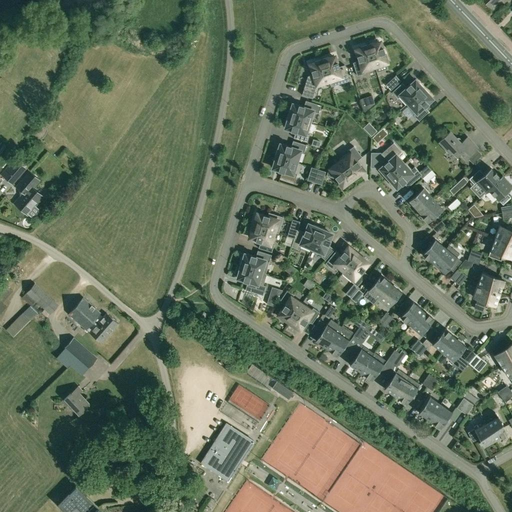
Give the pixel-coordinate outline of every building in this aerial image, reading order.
[(375,42),(368,45),(374,66),(386,62),(383,53),(385,53),(383,47),(382,48),(380,42),(376,44),(375,42)] [(359,61),(353,63),(357,76),(364,73),(364,72),(375,68),(374,66),(368,45),(360,47),(360,48),(356,50),(358,55),(357,56),(359,61)] [(330,57),(322,59),(329,80),(331,87),(349,81),(344,65),(339,67),(337,62),(336,62),(334,57),(330,58),(330,57)] [(308,76),(302,95),(312,98),(317,84),(329,80),(322,59),(314,62),(315,63),(311,65),(312,70),(311,70),(313,75),(308,76)] [(395,76),(386,85),(391,90),(400,81),(395,76)] [(399,97),(407,105),(425,89),(419,83),(418,84),(415,80),(411,84),(410,84),(406,87),(402,83),(392,92),(397,98),(399,97)] [(413,115),(418,121),(429,112),(425,107),(428,104),(428,103),(432,99),(429,96),(430,94),(425,89),(407,105),(414,114),(413,115)] [(290,108),(287,115),(311,123),(315,112),(318,113),(321,105),(306,101),(304,106),(299,105),(298,106),(293,104),(291,108),(290,108)] [(311,123),(287,115),(285,123),(287,124),(285,128),(291,130),(290,131),(295,132),(293,138),(307,142),(309,135),(308,134),(311,123)] [(461,143),(458,140),(450,131),(439,141),(444,147),(444,150),(447,152),(449,152),(451,150),(457,156),(460,153),(465,159),(477,148),(467,137),(461,143)] [(381,139),(379,136),(377,133),(372,137),(377,143),(381,139)] [(279,149),(278,149),(275,156),(296,162),(299,150),(303,152),(305,145),(293,141),(291,147),(286,145),(286,147),(280,145),(279,149)] [(395,155),(398,153),(401,150),(394,142),(382,153),(388,160),(384,164),(385,165),(381,169),(384,172),(383,173),(387,179),(403,165),(395,155)] [(348,152),(339,159),(340,161),(354,179),(360,174),(359,173),(363,170),(359,166),(360,165),(357,161),(362,157),(354,146),(347,151),(348,152)] [(275,156),(273,163),(275,163),(273,168),(279,169),(278,170),(283,172),(283,171),(292,173),(296,162),(275,156)] [(2,175),(12,183),(25,168),(15,159),(2,175)] [(328,171),(326,176),(335,178),(336,178),(338,181),(339,181),(343,185),(346,182),(347,184),(354,179),(340,161),(328,171)] [(403,165),(387,179),(392,184),(394,183),(397,187),(401,183),(402,184),(403,182),(407,187),(422,174),(415,166),(410,169),(405,163),(403,165)] [(318,170),(311,168),(308,180),(314,182),(318,170)] [(479,170),(469,179),(474,184),(477,182),(486,192),(489,189),(488,189),(500,178),(491,168),(483,175),(479,170)] [(321,184),(325,172),(318,170),(315,182),(321,184)] [(423,178),(427,182),(435,174),(431,170),(423,178)] [(21,196),(15,204),(27,214),(42,196),(32,187),(39,180),(30,172),(16,187),(21,191),(20,192),(20,195),(21,196)] [(500,178),(488,189),(489,189),(498,200),(511,186),(511,185),(503,175),(500,178)] [(453,194),(468,181),(463,177),(449,190),(453,194)] [(423,188),(409,201),(418,211),(433,198),(423,188)] [(427,222),(440,210),(442,209),(433,198),(418,211),(427,222)] [(452,211),(461,203),(457,198),(448,206),(452,211)] [(511,204),(501,207),(502,213),(511,211),(511,204)] [(254,218),(252,225),(276,233),(278,233),(283,217),(268,212),(267,216),(263,214),(263,216),(257,214),(256,218),(254,218)] [(294,238),(297,229),(300,221),(292,219),(287,236),(294,238)] [(432,228),(436,233),(445,225),(441,220),(432,228)] [(320,228),(313,225),(312,226),(308,224),(306,230),(305,229),(304,232),(297,229),(294,238),(291,247),(298,250),(301,244),(312,248),(320,228)] [(252,225),(250,233),(251,233),(250,238),(255,239),(255,241),(260,242),(258,248),(271,252),(274,244),(272,244),(276,233),(252,225)] [(511,230),(499,225),(495,238),(511,244),(511,230)] [(327,232),(327,231),(320,228),(312,248),(311,250),(322,255),(322,256),(325,259),(333,249),(327,245),(329,240),(328,239),(331,234),(327,232)] [(511,257),(511,244),(495,238),(488,256),(501,261),(503,255),(511,257)] [(435,239),(422,255),(433,263),(446,248),(435,239)] [(446,248),(433,263),(444,272),(448,268),(452,271),(461,261),(457,257),(460,254),(449,245),(446,248)] [(342,274),(359,254),(353,249),(352,250),(348,247),(344,251),(340,254),(336,251),(325,263),(334,270),(338,265),(344,271),(342,274)] [(480,259),(483,253),(471,249),(469,254),(480,259)] [(240,266),(260,272),(266,274),(272,255),(258,251),(256,257),(251,255),(251,256),(245,255),(244,259),(242,258),(240,266)] [(365,259),(359,254),(342,274),(357,286),(367,274),(363,270),(364,268),(363,267),(367,263),(364,260),(365,259)] [(478,264),(480,259),(469,254),(467,260),(478,264)] [(243,280),(248,282),(245,290),(263,296),(266,286),(263,285),(267,274),(266,274),(260,272),(240,266),(238,273),(239,273),(238,277),(244,279),(243,280)] [(450,278),(455,282),(462,272),(458,268),(450,278)] [(467,276),(462,272),(455,282),(459,285),(467,276)] [(482,272),(477,284),(500,293),(504,281),(482,272)] [(369,290),(378,298),(391,283),(381,275),(370,288),(369,290)] [(0,285),(0,312),(7,306),(3,302),(13,292),(4,282),(0,285)] [(38,313),(39,313),(39,314),(44,308),(50,314),(58,305),(34,283),(26,292),(21,298),(30,305),(6,329),(13,337),(38,313)] [(390,305),(401,291),(391,283),(378,298),(388,306),(389,305),(390,305)] [(495,305),(500,293),(477,284),(473,297),(495,305)] [(273,305),(282,290),(272,287),(268,301),(273,305)] [(355,302),(363,293),(358,289),(351,298),(355,302)] [(288,323),(302,303),(293,296),(294,295),(287,290),(279,301),(284,305),(281,309),(282,310),(279,315),(283,317),(282,318),(288,323)] [(69,314),(88,331),(102,315),(100,314),(100,313),(83,297),(69,314)] [(401,317),(410,325),(423,310),(413,302),(402,315),(401,317)] [(302,303),(288,323),(295,327),(296,326),(300,329),(303,324),(304,324),(307,320),(312,323),(320,312),(313,308),(312,309),(302,303)] [(328,318),(335,309),(330,305),(324,315),(328,318)] [(422,332),(433,318),(423,310),(410,325),(420,333),(422,332)] [(378,321),(383,325),(391,316),(386,312),(378,321)] [(103,317),(102,315),(88,331),(101,343),(118,323),(107,313),(103,317)] [(395,320),(391,316),(383,325),(387,329),(395,320)] [(315,341),(326,348),(341,326),(331,319),(315,341)] [(337,355),(353,332),(342,325),(341,326),(326,348),(337,355)] [(353,336),(358,339),(365,329),(360,326),(353,336)] [(363,342),(370,333),(365,329),(358,339),(363,342)] [(433,344),(443,352),(455,337),(445,329),(434,342),(433,344)] [(431,342),(439,334),(434,330),(427,339),(431,342)] [(73,337),(64,347),(88,368),(97,358),(73,337)] [(454,359),(465,345),(455,337),(443,352),(452,360),(454,359)] [(410,348),(415,352),(423,343),(418,339),(410,348)] [(511,342),(494,355),(501,366),(511,358),(511,342)] [(350,365),(360,372),(374,353),(363,346),(350,365)] [(387,360),(392,363),(399,353),(394,350),(387,360)] [(464,359),(468,363),(476,354),(472,350),(464,359)] [(360,372),(371,379),(385,360),(374,352),(374,353),(360,372)] [(404,357),(399,353),(392,363),(397,366),(404,357)] [(473,367),(481,358),(476,354),(468,363),(473,367)] [(511,374),(511,358),(501,366),(509,377),(511,374)] [(394,374),(384,389),(395,396),(406,380),(409,376),(398,369),(396,372),(395,374),(394,374)] [(422,384),(427,387),(434,377),(429,374),(422,384)] [(406,380),(395,396),(406,404),(416,389),(417,387),(419,384),(409,376),(406,380)] [(439,381),(434,377),(427,387),(432,390),(439,381)] [(293,393),(289,390),(276,381),(272,388),(288,400),(293,393)] [(440,381),(435,391),(441,394),(446,385),(440,381)] [(497,392),(501,397),(510,390),(507,385),(497,392)] [(79,415),(90,404),(79,393),(82,390),(78,386),(64,399),(79,415)] [(468,399),(474,403),(477,399),(470,395),(468,399)] [(429,398),(419,413),(429,420),(441,404),(430,397),(429,398)] [(463,398),(456,408),(461,411),(468,401),(463,398)] [(473,405),(468,401),(461,411),(466,414),(473,405)] [(441,404),(429,420),(440,428),(450,413),(451,411),(441,404)] [(84,417),(91,413),(89,408),(81,413),(84,417)] [(495,412),(484,419),(486,423),(495,440),(507,434),(498,418),(495,412)] [(249,437),(226,422),(200,463),(223,477),(249,437)] [(475,429),(468,432),(473,441),(479,438),(484,446),(495,440),(486,423),(475,429)] [(440,440),(451,449),(460,439),(450,429),(440,440)] [(60,501),(57,504),(65,511),(102,511),(98,507),(86,495),(76,485),(60,501)]
